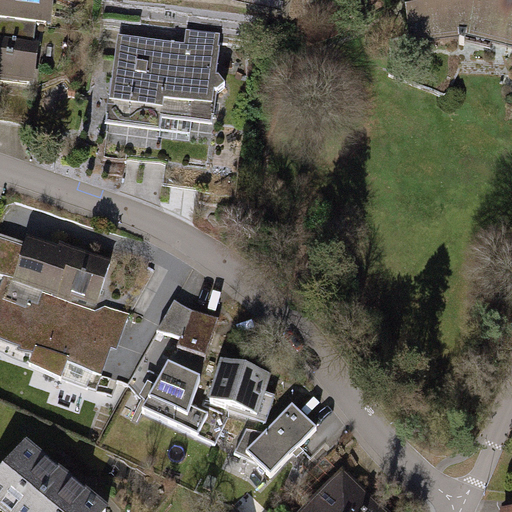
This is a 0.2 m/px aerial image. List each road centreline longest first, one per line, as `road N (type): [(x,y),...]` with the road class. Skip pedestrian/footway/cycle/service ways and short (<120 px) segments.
road 1 (residential): [(0,167),(151,221),(226,264),(304,337),(391,447),(461,508)]
road 2 (residential): [(511,399),(461,508)]
